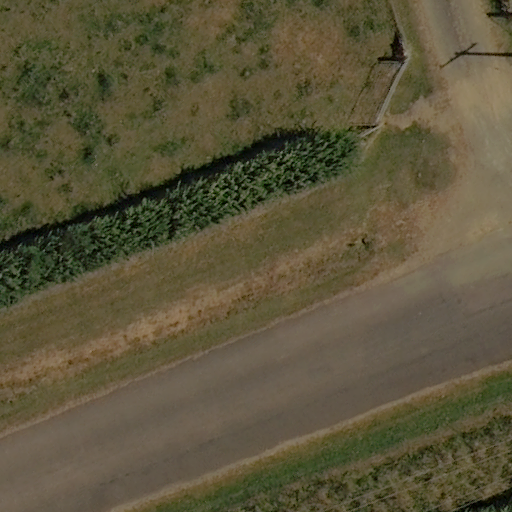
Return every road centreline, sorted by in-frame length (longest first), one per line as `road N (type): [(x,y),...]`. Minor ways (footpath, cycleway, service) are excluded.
road 1 (unclassified): [(511,295),(0,491)]
road 2 (track): [(472,0),(511,193)]
